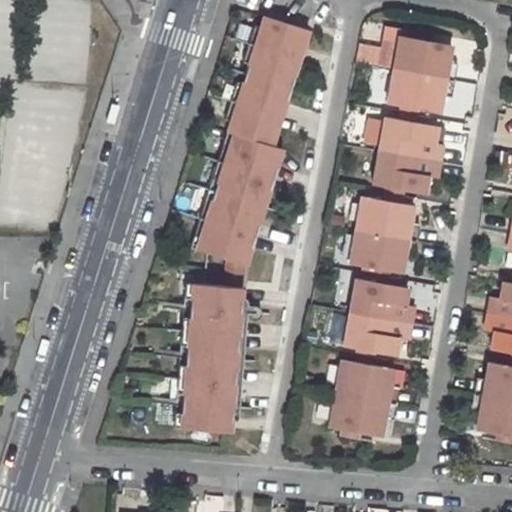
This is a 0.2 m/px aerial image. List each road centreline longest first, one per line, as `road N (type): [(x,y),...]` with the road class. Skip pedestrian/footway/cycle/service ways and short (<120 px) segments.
road 1 (residential): [(396,0),(496,16),(416,488)]
road 2 (residential): [(356,0),(270,479)]
road 3 (unclassified): [(30,456),(182,0)]
road 4 (residential): [(30,456),(270,479)]
road 5 (residential): [(270,479),(416,488)]
